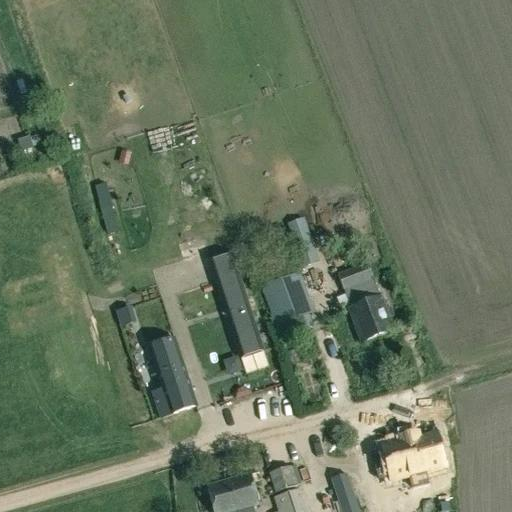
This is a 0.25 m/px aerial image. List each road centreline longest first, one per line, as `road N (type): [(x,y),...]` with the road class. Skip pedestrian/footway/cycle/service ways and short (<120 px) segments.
road 1 (residential): [(0,506),(333,413)]
road 2 (track): [(511,363),(333,413)]
